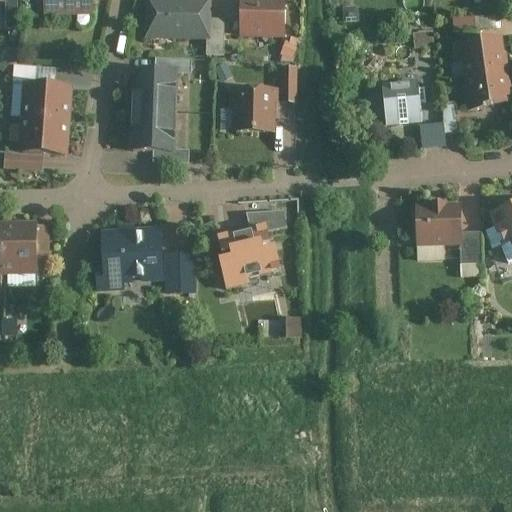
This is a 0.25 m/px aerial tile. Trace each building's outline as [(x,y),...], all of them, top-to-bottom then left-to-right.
[(45,0),(45,20),(96,20),(94,0),(45,0)] [(213,25),(214,2),(146,1),(146,45),(208,45),(213,45),(213,25)] [(287,44),(288,2),(244,1),(242,42),(287,44)] [(213,45),(208,45),(208,62),(225,62),(225,25),(213,25),(213,45)] [(466,63),(468,78),(506,73),(505,63),(502,63),(499,40),(459,46),(461,64),(466,63)] [(158,64),(157,78),(180,78),(192,79),(192,65),(158,64)] [(225,65),(215,71),(222,84),(233,77),(225,65)] [(298,109),(299,72),(283,73),(284,109),(298,109)] [(508,83),(506,73),(468,78),(470,93),(465,94),(468,113),(483,110),(483,107),(508,104),(505,84),(508,83)] [(178,119),(180,78),(157,78),(135,78),(133,119),(178,119)] [(419,86),(383,89),(384,95),(386,119),(387,125),(423,122),(421,105),(426,104),(425,90),(420,91),(419,86)] [(75,97),(25,92),(22,125),(72,131),(75,97)] [(281,109),(281,94),(234,93),(233,139),(277,139),(277,110),(281,109)] [(177,156),(178,119),(133,119),(131,158),(155,159),(177,159),(177,156)] [(69,164),(72,131),(22,125),(18,159),(69,164)] [(190,156),(177,156),(177,159),(155,159),(154,169),(189,170),(190,156)] [(460,234),(460,204),(411,205),(412,248),(461,247),(460,234)] [(511,204),(488,214),(509,262),(511,260),(511,204)] [(222,259),(229,290),(252,284),(250,279),(285,270),(279,245),(268,248),(267,244),(274,242),(272,232),(289,228),(285,212),(248,214),(252,229),(220,237),(225,254),(234,252),(235,255),(222,259)] [(38,221),(4,222),(4,275),(38,275),(38,221)] [(164,227),(102,231),(104,264),(97,264),(98,293),(126,292),(126,283),(135,283),(135,278),(143,278),(144,282),(166,281),(166,295),(198,295),(195,252),(165,253),(164,227)] [(480,233),(460,234),(461,247),(461,266),(480,265),(480,233)]
